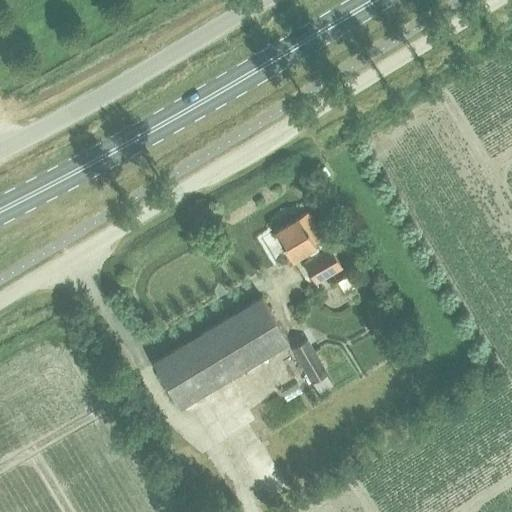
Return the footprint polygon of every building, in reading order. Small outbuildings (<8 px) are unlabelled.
[(309,211),(276,231),(294,261),(308,252),(311,258),(304,262),(316,282),(342,266),(330,246),(324,236),(309,211)] [(181,406),(289,341),(262,296),(154,362),(181,406)] [(396,303),(370,318),(376,329),(402,313),(396,303)] [(326,374),(328,373),(308,339),(292,348),(312,382),(325,374),(326,374)] [(325,374),(312,382),(320,394),(333,386),(326,374),(325,374)]
